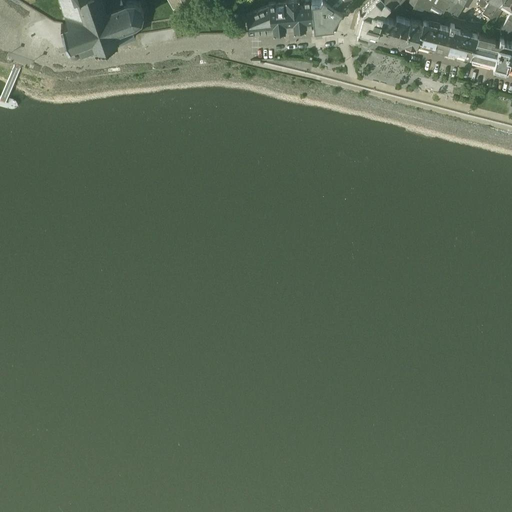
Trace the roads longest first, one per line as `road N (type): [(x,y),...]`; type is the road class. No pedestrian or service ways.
road 1 (residential): [(76,63),(340,35)]
road 2 (residential): [(511,81),(340,35)]
